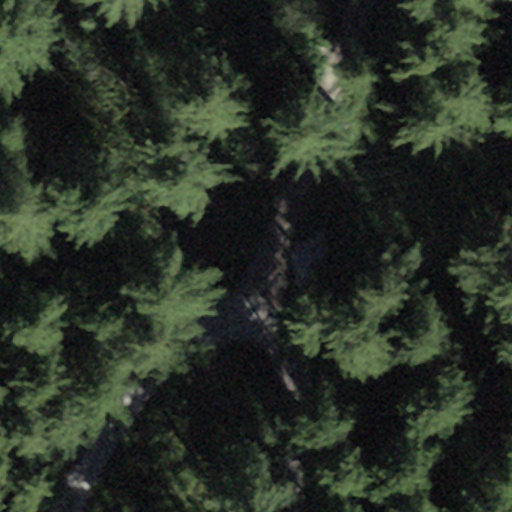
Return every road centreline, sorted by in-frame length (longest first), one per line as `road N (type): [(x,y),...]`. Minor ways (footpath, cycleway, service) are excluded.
road 1 (track): [(239,321),(388,0)]
road 2 (track): [(73,511),(107,433),(180,347),(204,328),(239,321)]
road 3 (track): [(239,321),(254,328),(271,368),(290,511)]
